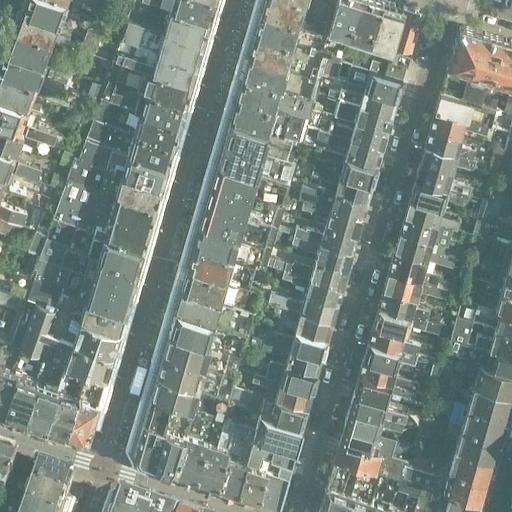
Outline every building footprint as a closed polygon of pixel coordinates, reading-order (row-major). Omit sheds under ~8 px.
[(20,0),(19,4),(59,17),(60,14),(75,20),(78,10),(63,5),(65,0),(20,0)] [(202,38),(209,17),(155,0),(131,0),(126,13),(129,14),(164,25),(202,38)] [(155,0),(209,17),(213,0),(155,0)] [(263,0),(260,9),(300,21),(306,0),(263,0)] [(306,0),(300,21),(322,28),(330,0),(306,0)] [(334,0),(327,28),(326,29),(322,28),(316,50),(323,52),(342,59),(345,47),(348,34),(357,0),(334,0)] [(357,0),(348,34),(369,40),(380,0),(357,0)] [(384,0),(380,0),(369,40),(367,44),(391,51),(393,43),(404,6),(384,0)] [(19,4),(11,25),(50,39),(52,35),(67,40),(73,22),(59,17),(19,4)] [(391,51),(387,62),(384,71),(402,77),(410,48),(419,16),(417,10),(404,6),(393,43),(391,51)] [(260,9),(254,31),(294,43),(316,50),(322,28),(300,21),(260,9)] [(110,34),(118,37),(126,15),(117,12),(110,34)] [(157,47),(158,46),(196,59),(202,38),(164,25),(129,14),(123,36),(143,43),(157,47)] [(11,25),(3,47),(42,61),(44,57),(59,63),(58,66),(74,71),(79,59),(62,53),(47,47),(50,39),(11,25)] [(463,25),(457,27),(447,64),(440,90),(461,96),(468,71),(470,71),(480,30),(463,25)] [(111,57),(112,54),(118,38),(91,28),(84,47),(111,57)] [(482,102),(489,77),(501,37),(480,30),(470,71),(468,71),(461,96),(473,100),(482,102)] [(254,31),(248,52),(321,75),(326,54),(323,52),(316,50),(293,44),(294,43),(254,31)] [(116,55),(152,67),(190,80),(196,59),(158,46),(157,47),(143,43),(123,36),(116,55)] [(511,40),(501,37),(489,77),(510,84),(511,76),(511,40)] [(3,47),(0,55),(0,70),(37,83),(63,92),(66,82),(51,77),(52,76),(41,72),(45,61),(44,61),(42,61),(3,47)] [(354,50),(345,47),(342,59),(351,61),(354,50)] [(242,74),(281,86),(314,96),(321,75),(248,52),(247,54),(249,54),(244,69),(243,69),(242,74)] [(140,85),(146,87),(185,100),(190,80),(152,67),(116,55),(112,54),(111,57),(110,59),(107,69),(105,73),(140,85)] [(368,66),(384,71),(387,62),(371,57),(368,66)] [(346,80),(365,85),(397,95),(402,77),(384,71),(368,66),(352,60),(346,80)] [(0,70),(0,94),(29,104),(40,108),(43,99),(33,95),(37,83),(0,70)] [(133,106),(139,108),(178,122),(185,100),(146,87),(140,85),(105,73),(98,94),(133,106)] [(242,74),(235,95),(275,107),(292,112),(295,101),(278,96),(281,86),(242,74)] [(338,96),(340,96),(360,103),(392,113),(397,95),(365,85),(363,93),(341,86),(338,96)] [(439,90),(434,108),(490,125),(496,106),(495,106),(484,103),(473,100),(461,96),(440,90),(439,90)] [(0,117),(42,133),(53,137),(55,131),(56,127),(37,120),(41,109),(40,108),(29,104),(0,94),(0,117)] [(90,114),(133,129),(172,143),(178,122),(139,108),(133,106),(98,94),(97,94),(90,114)] [(315,94),(312,106),(323,109),(326,97),(315,94)] [(235,95),(229,116),(302,139),(308,118),(292,112),(275,107),(235,95)] [(486,95),(484,103),(495,106),(497,98),(486,95)] [(357,113),(355,120),(387,130),(392,113),(360,103),(340,96),(337,107),(357,113)] [(511,98),(506,97),(503,108),(511,110),(511,106),(511,98)] [(81,111),(68,107),(64,116),(78,121),(81,111)] [(434,108),(429,125),(462,135),(465,127),(487,133),(490,125),(434,108)] [(90,114),(83,134),(166,163),(172,143),(133,129),(90,114)] [(229,116),(223,137),(263,150),(263,151),(296,160),(302,139),(229,116)] [(0,142),(15,148),(19,138),(38,145),(42,133),(0,117),(0,142)] [(327,131),(382,147),(387,130),(355,120),(352,128),(330,121),(327,131)] [(429,125),(424,143),(473,157),(475,148),(460,143),(462,135),(429,125)] [(382,147),(327,131),(319,129),(316,137),(332,144),(347,147),(345,154),(377,164),(382,147)] [(55,131),(53,137),(62,140),(64,135),(62,133),(55,131)] [(166,163),(83,134),(75,154),(74,154),(120,171),(121,170),(160,184),(166,163)] [(223,137),(217,158),(257,171),(257,172),(290,180),(296,160),(263,151),(263,150),(223,137)] [(511,138),(506,137),(503,149),(511,151),(511,146),(511,138)] [(0,142),(0,165),(7,169),(17,172),(37,179),(42,167),(12,156),(15,148),(0,142)] [(424,143),(419,160),(452,170),(455,162),(473,168),(476,158),(473,157),(424,143)] [(499,164),(503,147),(494,145),(490,162),(499,164)] [(511,151),(503,149),(498,165),(507,168),(511,151)] [(70,166),(74,154),(66,151),(62,163),(70,166)] [(120,171),(74,154),(68,174),(154,205),(160,184),(121,170),(120,171)] [(314,163),(340,171),(372,182),(377,164),(345,154),(343,162),(327,157),(326,160),(316,156),(314,163)] [(217,158),(211,180),(284,203),(290,180),(257,172),(257,171),(217,158)] [(419,160),(414,177),(469,193),(471,184),(450,179),(452,170),(419,160)] [(337,182),(335,189),(367,199),(372,182),(340,171),(314,163),(312,172),(321,175),(321,177),(337,182)] [(0,165),(0,190),(26,199),(30,189),(14,182),(17,172),(7,169),(0,165)] [(53,172),(49,183),(62,188),(67,177),(53,172)] [(60,194),(108,212),(148,226),(154,205),(68,174),(67,177),(62,188),(60,194)] [(414,177),(409,195),(442,205),(445,196),(461,201),(463,197),(467,198),(469,193),(414,177)] [(495,177),(494,182),(491,192),(504,195),(501,178),(495,177)] [(211,180),(205,201),(278,224),(284,203),(211,180)] [(304,198),(330,206),(362,216),(367,199),(335,189),(332,197),(317,192),(316,194),(306,191),(304,198)] [(503,195),(491,192),(485,212),(497,215),(503,195)] [(60,194),(52,215),(73,222),(79,224),(103,232),(142,246),(148,226),(108,212),(60,194)] [(409,195),(404,213),(437,223),(452,228),(457,229),(459,219),(440,214),(442,205),(409,195)] [(485,212),(488,199),(481,197),(476,215),(484,217),(485,212)] [(327,217),(325,223),(357,233),(362,216),(330,206),(304,198),(301,207),(311,210),(310,212),(327,217)] [(0,214),(14,220),(23,223),(27,211),(0,201),(0,214)] [(278,224),(205,201),(199,222),(239,235),(233,255),(255,263),(266,267),(267,262),(269,255),(272,245),(276,229),(278,224)] [(510,242),(511,243),(511,219),(497,215),(485,212),(484,217),(479,233),(510,242)] [(404,213),(399,230),(432,240),(444,244),(456,247),(459,239),(450,236),(452,228),(437,223),(404,213)] [(0,229),(9,233),(14,220),(0,214),(0,229)] [(52,215),(46,235),(77,247),(97,253),(136,267),(142,246),(103,232),(79,224),(73,239),(68,237),(73,222),(52,215)] [(479,233),(484,217),(476,215),(471,232),(479,234),(479,233)] [(39,221),(37,228),(46,232),(49,225),(39,221)] [(199,222),(193,243),(233,256),(233,255),(239,235),(199,222)] [(294,232),(320,241),(352,251),(357,233),(325,223),(323,231),(307,226),(306,228),(296,225),(295,229),(294,232)] [(278,224),(276,229),(293,234),(294,232),(295,229),(278,224)] [(37,254),(44,233),(34,229),(27,251),(37,254)] [(399,230),(394,248),(427,258),(434,260),(452,265),(455,256),(442,252),(444,245),(444,244),(432,240),(399,230)] [(317,251),(315,258),(347,268),(352,251),(320,241),(294,232),(293,234),(291,241),(302,244),(301,246),(317,251)] [(46,235),(37,255),(70,267),(91,275),(130,288),(136,267),(97,253),(77,247),(46,235)] [(511,243),(510,242),(503,264),(511,266),(511,243)] [(193,243),(187,264),(249,284),(255,263),(233,255),(233,256),(193,243)] [(483,249),(475,247),(473,255),(481,257),(483,249)] [(394,248),(388,270),(438,284),(438,281),(441,272),(431,270),(434,260),(427,258),(394,248)] [(35,265),(32,275),(85,295),(124,309),(130,288),(91,275),(70,267),(37,255),(34,264),(35,265)] [(284,268),(310,275),(342,285),(347,268),(315,258),(312,266),(292,260),(292,261),(269,255),(267,262),(284,268)] [(485,258),(481,257),(473,255),(467,274),(471,275),(479,277),(485,258)] [(511,266),(503,264),(500,263),(495,282),(501,284),(500,286),(511,289),(511,266)] [(187,264),(180,285),(220,298),(220,299),(254,309),(260,288),(249,284),(187,264)] [(307,286),(305,292),(337,302),(342,285),(310,275),(284,268),(282,276),(291,279),(291,281),(307,286)] [(388,270),(383,287),(416,297),(419,289),(429,292),(448,298),(451,288),(445,286),(438,284),(388,270)] [(118,328),(124,309),(85,295),(32,275),(27,287),(24,295),(28,297),(56,306),(79,316),(118,328)] [(511,312),(511,289),(500,286),(501,284),(495,282),(479,277),(471,275),(468,284),(498,293),(494,307),(511,312)] [(11,281),(8,290),(20,294),(24,295),(27,287),(11,281)] [(180,285),(174,307),(214,319),(248,330),(254,309),(220,299),(220,298),(180,285)] [(383,287),(378,304),(427,318),(430,309),(414,304),(416,297),(383,287)] [(268,300),(300,310),(332,320),(337,302),(305,292),(302,300),(270,291),(268,300)] [(23,309),(28,297),(24,295),(20,294),(16,307),(23,309)] [(40,352),(64,361),(84,368),(105,375),(112,352),(72,338),(48,329),(56,306),(28,297),(23,309),(11,342),(40,352)] [(479,359),(485,361),(511,367),(511,353),(489,347),(490,346),(467,340),(469,330),(472,321),(477,302),(466,298),(465,300),(461,298),(447,349),(479,359)] [(286,324),(295,327),(327,337),(332,320),(300,310),(268,300),(266,309),(279,313),(279,315),(288,317),(286,324)] [(472,321),(495,328),(511,332),(511,312),(494,307),(477,302),(472,321)] [(378,304),(373,321),(406,331),(420,334),(424,317),(378,304)] [(48,329),(72,338),(112,352),(118,328),(79,316),(56,306),(48,329)] [(174,307),(168,328),(210,341),(210,342),(242,351),(248,330),(214,319),(174,307)] [(373,321),(368,338),(416,352),(419,343),(404,339),(406,331),(373,321)] [(264,336),(290,344),(322,354),(327,337),(295,327),(292,335),(267,327),(264,336)] [(168,328),(162,349),(204,363),(235,374),(242,351),(210,342),(210,341),(168,328)] [(490,346),(489,347),(511,353),(511,332),(495,328),(492,337),(469,330),(467,340),(490,346)] [(287,355),(285,361),(317,372),(322,354),(290,344),(264,336),(261,347),(287,355)] [(368,338),(364,356),(396,365),(399,357),(414,361),(416,352),(368,338)] [(162,349),(156,370),(229,393),(235,374),(204,363),(162,349)] [(364,356),(359,372),(417,389),(420,381),(394,372),(396,365),(364,356)] [(438,377),(442,360),(435,358),(430,375),(438,377)] [(479,359),(473,380),(511,391),(511,367),(485,361),(479,359)] [(246,368),(254,371),(280,379),(312,389),(317,372),(285,361),(283,370),(257,362),(256,364),(248,361),(246,368)] [(442,362),(439,371),(449,373),(451,364),(442,362)] [(417,371),(428,373),(430,366),(420,363),(417,371)] [(0,365),(0,410),(1,411),(15,371),(0,365)] [(78,393),(65,433),(82,439),(87,435),(105,375),(84,368),(77,393),(78,393)] [(150,391),(172,398),(192,405),(193,405),(214,412),(223,416),(229,393),(156,370),(150,391)] [(15,371),(1,411),(22,418),(36,378),(15,371)] [(277,389),(275,396),(307,406),(312,389),(280,379),(254,371),(252,379),(261,383),(261,384),(277,389)] [(359,372),(354,389),(387,398),(389,390),(425,401),(428,392),(359,372)] [(36,378),(22,418),(43,426),(57,386),(36,378)] [(511,391),(473,380),(467,401),(507,413),(511,395),(511,391)] [(232,383),(227,401),(237,404),(239,404),(244,386),(232,383)] [(57,386),(43,426),(65,433),(78,393),(77,393),(57,386)] [(354,389),(349,405),(382,415),(404,421),(407,412),(385,406),(387,398),(354,389)] [(135,456),(135,457),(137,458),(150,462),(150,463),(153,464),(165,423),(172,398),(150,391),(133,449),(132,450),(133,450),(135,456)] [(260,411),(270,414),(302,423),(307,406),(275,396),(265,394),(260,411)] [(165,423),(153,464),(174,472),(186,431),(193,405),(192,405),(172,398),(165,423)] [(425,401),(422,411),(429,413),(432,403),(425,401)] [(467,401),(461,422),(501,434),(507,413),(467,401)] [(186,431),(174,472),(194,479),(214,412),(193,405),(186,431)] [(349,405),(344,422),(377,431),(380,423),(401,430),(404,421),(382,415),(349,405)] [(255,427),(253,434),(296,446),(302,423),(270,414),(260,411),(255,427)] [(430,413),(429,413),(422,411),(416,432),(424,435),(430,413)] [(214,412),(194,479),(216,486),(227,450),(228,445),(235,420),(233,419),(223,416),(214,412)] [(227,450),(216,486),(236,493),(246,457),(250,444),(253,434),(255,427),(235,420),(228,445),(227,450)] [(377,431),(344,422),(340,437),(399,455),(401,448),(396,446),(397,445),(375,438),(377,431)] [(461,422),(455,444),(495,455),(501,434),(461,422)] [(296,446),(253,434),(250,444),(272,451),(268,465),(288,472),(296,446)] [(340,437),(334,456),(359,463),(377,468),(378,469),(401,475),(403,475),(408,459),(408,457),(399,455),(340,437)] [(272,451),(250,444),(246,457),(236,493),(257,501),(268,465),(272,451)] [(455,444),(449,465),(489,477),(495,455),(455,444)] [(412,445),(410,454),(418,456),(421,448),(412,445)] [(0,451),(0,504),(0,505),(2,497),(3,498),(9,480),(17,457),(0,451)] [(334,456),(327,481),(317,511),(340,511),(349,489),(341,486),(346,471),(355,474),(359,463),(334,456)] [(26,460),(17,457),(9,480),(18,483),(26,460)] [(349,489),(340,511),(364,511),(370,496),(369,495),(378,469),(377,468),(359,463),(355,474),(349,489)] [(69,475),(35,464),(27,486),(65,499),(71,481),(69,475)] [(268,465),(257,501),(273,506),(279,503),(288,472),(268,465)] [(449,465),(443,487),(450,489),(483,498),(489,477),(449,465)] [(406,466),(404,475),(423,480),(425,472),(406,466)] [(370,496),(364,511),(387,511),(390,503),(380,499),(386,484),(396,487),(401,475),(378,469),(369,495),(370,496)] [(390,503),(387,511),(410,511),(411,510),(412,509),(422,481),(404,475),(403,475),(401,475),(396,487),(406,490),(401,507),(390,503)] [(411,510),(410,511),(434,511),(441,486),(422,481),(412,509),(411,510)] [(9,504),(20,508),(30,511),(61,511),(66,500),(65,500),(65,499),(27,486),(27,487),(18,483),(17,483),(9,504)] [(434,511),(456,511),(457,509),(465,511),(478,511),(483,498),(450,489),(443,487),(441,486),(434,511)] [(116,498),(111,511),(169,511),(141,502),(122,495),(116,498)] [(0,511),(30,511),(20,508),(9,504),(2,503),(0,507),(0,511)]
